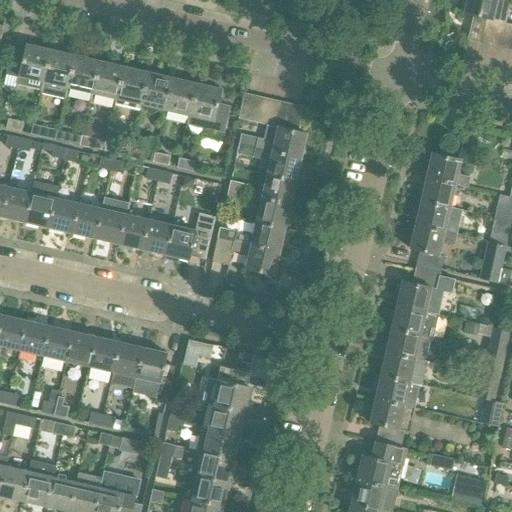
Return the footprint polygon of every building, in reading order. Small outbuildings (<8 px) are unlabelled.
[(510,0),(508,0),(465,0),(462,14),(473,16),(467,41),(479,44),(484,19),(504,24),(510,0)] [(479,44),(511,51),(511,25),(504,24),(484,19),(479,44)] [(4,82),(16,85),(41,91),(42,83),(50,51),(25,45),(22,59),(10,56),(4,82)] [(42,83),(66,89),(73,56),(50,51),(42,83)] [(66,89),(90,94),(98,62),(73,56),(66,89)] [(90,94),(115,100),(123,68),(98,62),(90,94)] [(139,110),(140,106),(147,73),(123,68),(115,100),(114,104),(139,110)] [(140,106),(164,112),(171,79),(147,73),(140,106)] [(164,112),(188,118),(196,84),(171,79),(164,112)] [(196,84),(188,118),(186,125),(223,134),(230,107),(218,104),(221,90),(196,84)] [(238,119),(250,122),(255,96),(244,94),(238,119)] [(250,122),(262,124),(267,99),(255,96),(250,122)] [(266,126),(274,127),(279,102),(267,99),(262,124),(266,126)] [(274,127),(285,129),(291,105),(279,102),(274,127)] [(291,105),(285,129),(297,133),(303,107),(291,105)] [(6,129),(21,132),(23,123),(8,120),(6,129)] [(30,135),(46,138),(48,129),(32,125),(30,135)] [(241,135),(238,145),(301,159),(307,135),(297,133),(285,129),(274,127),(266,126),(263,140),(241,135)] [(55,140),(70,144),(72,134),(57,131),(55,140)] [(5,146),(17,149),(19,138),(7,135),(5,146)] [(79,146),(94,149),(96,140),(81,137),(79,146)] [(19,138),(17,149),(29,152),(32,141),(19,138)] [(103,152),(119,155),(121,146),(106,142),(103,152)] [(269,162),(266,175),(296,182),(301,159),(238,145),(236,154),(269,162)] [(51,157),(64,160),(66,149),(54,146),(51,157)] [(128,157),(143,161),(145,151),(130,148),(128,157)] [(66,149),(64,160),(76,163),(78,152),(66,149)] [(152,163),(167,166),(169,157),(154,153),(152,163)] [(430,154),(425,178),(455,185),(455,186),(467,188),(469,178),(457,175),(461,161),(430,154)] [(98,168),(110,171),(113,160),(101,157),(98,168)] [(176,169),(192,172),(194,163),(179,159),(176,169)] [(113,160),(110,171),(123,173),(125,163),(113,160)] [(145,179),(157,181),(160,171),(147,168),(145,179)] [(160,171),(157,181),(169,184),(172,174),(160,171)] [(266,175),(260,199),(290,206),(296,182),(266,175)] [(425,178),(420,202),(450,208),(455,186),(455,185),(425,178)] [(48,229),(55,199),(58,187),(34,182),(31,194),(30,194),(24,223),(48,229)] [(229,182),(227,191),(244,195),(246,185),(229,182)] [(0,218),(24,223),(30,194),(7,188),(0,218)] [(244,195),(227,191),(225,201),(242,205),(244,195)] [(511,198),(509,197),(499,195),(494,218),(511,222),(511,198)] [(118,245),(125,215),(128,204),(104,198),(101,210),(94,239),(118,245)] [(48,229),(70,234),(77,204),(55,199),(48,229)] [(260,199),(255,222),(285,229),(290,206),(260,199)] [(420,202),(414,225),(456,234),(461,211),(450,208),(420,202)] [(70,234),(94,239),(101,210),(77,204),(70,234)] [(171,226),(164,255),(189,261),(191,249),(206,253),(215,218),(199,214),(195,232),(171,226)] [(118,245),(140,250),(146,220),(125,215),(118,245)] [(494,218),(488,243),(505,247),(511,222),(494,218)] [(140,250),(164,255),(171,226),(146,220),(140,250)] [(234,242),(249,246),(249,245),(280,252),(285,229),(255,222),(252,236),(219,228),(217,238),(234,242)] [(456,234),(414,225),(409,249),(419,251),(416,265),(440,271),(444,257),(439,256),(442,243),(453,245),(456,234)] [(217,238),(211,262),(228,266),(234,242),(217,238)] [(506,247),(505,247),(488,243),(487,243),(479,280),(511,287),(511,271),(501,269),(506,247)] [(249,245),(249,246),(244,270),(274,276),(280,252),(249,245)] [(401,282),(395,306),(437,316),(443,292),(451,294),(454,280),(415,271),(411,284),(401,282)] [(395,306),(390,329),(432,339),(437,316),(395,306)] [(0,327),(0,346),(19,351),(26,322),(3,316),(0,327)] [(19,351),(42,356),(49,327),(26,322),(19,351)] [(42,356),(66,362),(72,333),(49,327),(42,356)] [(492,328),(487,351),(504,355),(509,332),(492,328)] [(390,329),(385,353),(424,362),(429,339),(432,340),(432,339),(390,329)] [(66,362),(90,367),(96,338),(72,333),(66,362)] [(90,367),(112,373),(119,343),(96,338),(90,367)] [(112,373),(136,378),(143,349),(119,343),(112,373)] [(143,349),(136,378),(159,383),(154,403),(165,405),(174,367),(164,365),(167,354),(143,349)] [(487,351),(482,376),(498,380),(504,355),(487,351)] [(385,353),(379,376),(421,385),(426,362),(424,362),(385,353)] [(182,361),(179,373),(203,378),(205,366),(182,361)] [(379,376),(374,399),(404,406),(404,407),(413,409),(419,385),(421,386),(421,385),(379,376)] [(477,399),(485,400),(493,402),(498,380),(482,376),(477,399)] [(219,381),(213,406),(244,413),(249,388),(219,381)] [(0,403),(6,405),(9,394),(0,392),(0,403)] [(9,394),(6,405),(19,408),(21,397),(9,394)] [(30,408),(36,409),(40,396),(34,395),(30,408)] [(379,426),(375,442),(399,448),(403,431),(399,430),(404,407),(404,406),(374,399),(369,423),(379,426)] [(493,402),(485,400),(480,424),(496,428),(502,404),(493,402)] [(41,413),(53,415),(55,405),(43,402),(41,413)] [(55,405),(53,415),(65,418),(68,408),(55,405)] [(213,406),(208,429),(238,436),(244,413),(213,406)] [(171,409),(168,420),(179,422),(182,412),(171,409)] [(15,426),(18,415),(7,412),(1,435),(12,437),(15,426)] [(88,423),(100,426),(102,416),(90,413),(88,423)] [(36,419),(18,415),(15,426),(33,430),(36,419)] [(102,416),(100,426),(112,429),(115,419),(102,416)] [(179,422),(168,420),(166,430),(177,433),(179,422)] [(51,434),(62,436),(64,425),(54,423),(51,434)] [(64,425),(62,436),(72,439),(75,428),(64,425)] [(195,451),(202,453),(203,453),(233,460),(238,436),(208,429),(201,427),(195,451)] [(98,445),(109,447),(111,436),(100,434),(98,445)] [(111,436),(109,447),(119,449),(122,439),(111,436)] [(355,481),(386,488),(396,490),(406,449),(399,448),(375,442),(371,459),(361,457),(355,481)] [(163,443),(157,467),(169,469),(174,446),(163,443)] [(203,453),(202,453),(197,476),(228,483),(233,460),(203,453)] [(0,494),(6,468),(8,458),(0,456),(0,494)] [(47,507),(54,478),(56,467),(31,462),(29,473),(22,502),(47,507)] [(169,469),(157,467),(155,478),(166,480),(169,469)] [(0,494),(0,496),(22,502),(29,473),(6,468),(0,494)] [(94,511),(100,489),(102,478),(79,473),(76,484),(69,511),(94,511)] [(197,476),(192,500),(222,507),(228,483),(197,476)] [(47,507),(66,511),(69,511),(76,484),(54,478),(47,507)] [(481,502),(485,483),(463,479),(459,498),(481,502)] [(355,481),(350,504),(380,511),(380,510),(386,488),(355,481)] [(100,489),(94,511),(131,511),(135,497),(124,495),(124,494),(100,489)] [(152,490),(149,502),(160,505),(163,493),(152,490)] [(220,511),(222,507),(192,500),(188,511),(220,511)]
